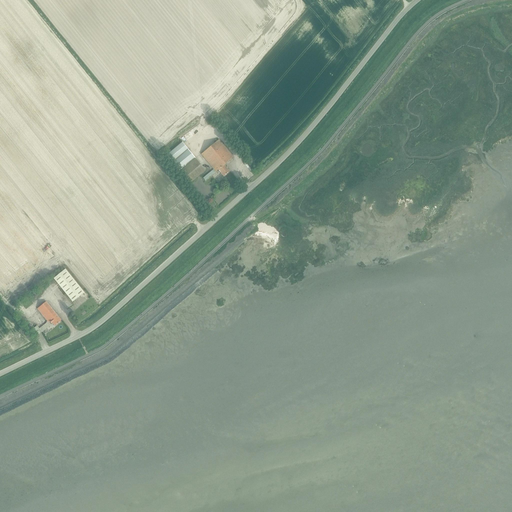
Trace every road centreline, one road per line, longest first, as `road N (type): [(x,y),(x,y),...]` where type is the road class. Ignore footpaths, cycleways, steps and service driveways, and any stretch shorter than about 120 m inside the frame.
road 1 (unclassified): [(0,398),(122,336),(305,167),(433,16),(466,0)]
road 2 (unclassified): [(0,373),(104,319),(286,154),(416,0)]
road 3 (track): [(297,0),(297,14),(206,118),(208,129)]
